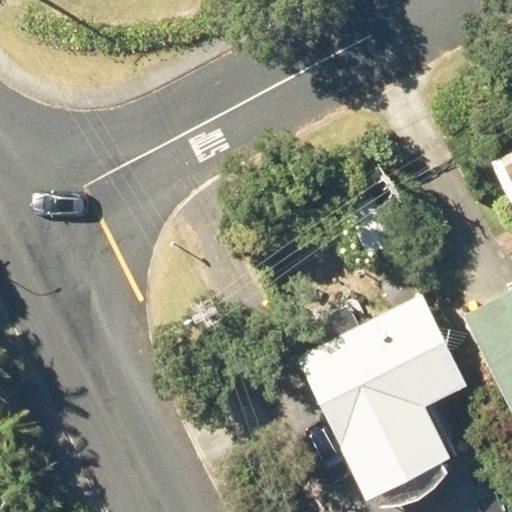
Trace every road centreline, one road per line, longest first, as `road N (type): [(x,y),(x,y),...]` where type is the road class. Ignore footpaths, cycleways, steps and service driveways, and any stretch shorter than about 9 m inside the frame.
road 1 (residential): [(424,0),(22,216)]
road 2 (residential): [(169,511),(22,216)]
